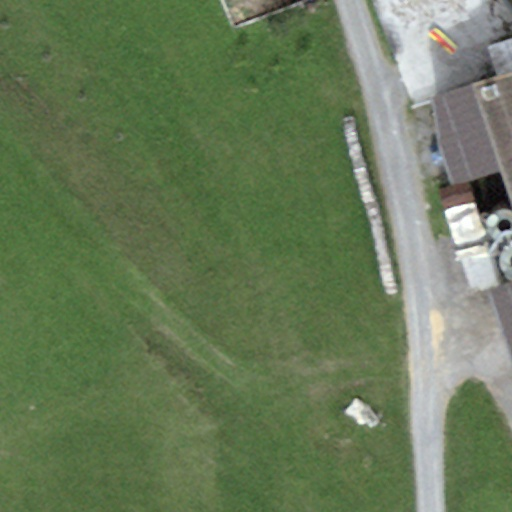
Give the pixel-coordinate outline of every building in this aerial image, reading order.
[(511,75),(472,89),(499,172),(511,212),(511,75)] [(499,172),(472,89),(434,98),(436,143),(451,186),(499,172)] [(507,242),(511,239),(511,237),(511,221),(511,220),(507,218),(504,217),(500,217),(496,218),(493,221),(490,225),(489,228),(490,233),(491,237),(495,240),(499,242),(503,243),(507,242)] [(511,252),(510,252),(506,254),(503,257),(501,260),(500,264),(500,268),(502,272),(505,275),(509,277),(511,277),(511,252)] [(511,283),(490,291),(511,356),(511,283)]
